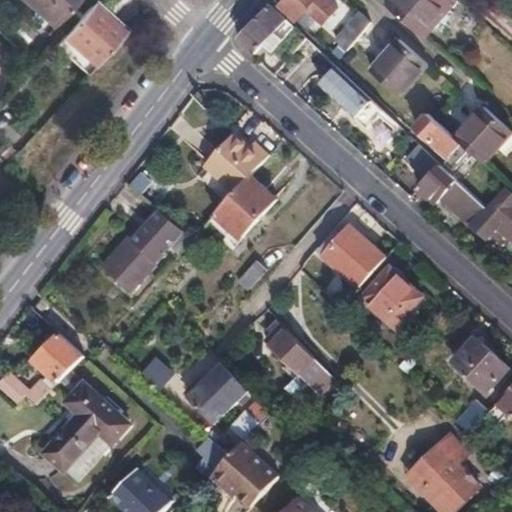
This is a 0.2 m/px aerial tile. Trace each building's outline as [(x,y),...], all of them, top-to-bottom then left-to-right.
[(22,0),(52,28),(77,0),(22,0)] [(330,0),(290,0),(283,8),(298,23),(309,10),(320,19),(334,4),(330,0)] [(458,0),(393,0),(388,6),(427,40),(460,1),(458,0)] [(92,6),(63,37),(96,67),(125,34),(92,6)] [(270,9),(241,39),(258,55),(268,44),(272,47),(279,39),(275,36),(278,32),(287,39),(296,28),(287,20),(285,22),(270,9)] [(372,23),(360,12),(338,36),(351,49),(362,35),(363,35),(372,23)] [(63,37),(55,47),(88,76),(96,67),(63,37)] [(428,65),(401,42),(373,73),(399,97),(428,65)] [(337,66),(320,84),(367,128),(384,111),(360,89),(338,67),(337,66)] [(470,152),(484,164),(511,133),(511,132),(486,108),(457,139),(470,152)] [(428,114),(417,127),(459,164),(470,152),(457,139),(436,121),(428,114)] [(250,149),(236,136),(207,167),(236,193),(251,178),(270,157),(255,144),(250,149)] [(419,144),(405,158),(427,179),(440,165),(419,144)] [(427,179),(409,198),(416,203),(425,194),(438,206),(445,199),(484,235),(501,217),(511,205),(511,191),(503,183),(484,204),(440,165),(427,179)] [(236,193),(216,216),(242,240),(277,201),(251,178),(236,193)] [(194,239),(163,212),(109,270),(130,290),(171,247),(180,255),(194,239)] [(328,258),(362,288),(388,259),(354,228),(342,241),(341,242),(328,258)] [(323,253),(328,258),(341,242),(342,241),(337,238),(323,253)] [(257,263),(238,282),(249,292),(267,272),(257,263)] [(392,270),(365,299),(404,335),(418,321),(410,314),(425,298),(392,270)] [(60,335),(85,357),(96,345),(64,316),(53,328),(60,335)] [(312,396),(333,376),(286,331),(271,346),(290,366),(286,371),(312,396)] [(36,360),(59,382),(85,357),(60,335),(36,360)] [(478,341),(457,363),(489,392),(509,371),(478,341)] [(159,356),(143,375),(159,390),(176,371),(159,356)] [(222,365),(187,400),(214,425),(249,391),(222,365)] [(0,386),(0,391),(23,403),(33,384),(7,372),(0,386)] [(81,414),(46,454),(65,471),(101,433),(115,444),(131,426),(85,387),(70,404),(81,414)] [(511,390),(490,415),(488,417),(496,425),(507,414),(511,419),(511,390)] [(274,412),(262,399),(240,423),(252,436),(274,412)] [(460,424),(471,435),(488,417),(490,415),(479,404),(460,424)] [(232,456),(231,457),(216,473),(254,508),(282,477),(289,470),(252,436),(244,444),(232,456)] [(459,465),(464,459),(469,454),(453,438),(415,475),(430,489),(425,494),(445,511),(458,511),(483,488),(476,482),(459,465)] [(231,457),(212,440),(199,455),(207,462),(203,466),(208,470),(202,476),(209,482),(216,473),(231,457)] [(482,476),(464,459),(459,465),(476,482),(482,476)] [(208,470),(203,466),(198,472),(202,476),(208,470)] [(137,474),(112,498),(127,511),(164,511),(170,506),(137,474)] [(286,511),(312,511),(299,499),(286,511)]
